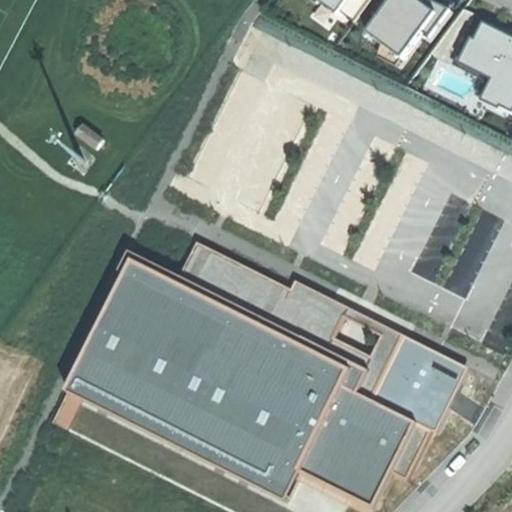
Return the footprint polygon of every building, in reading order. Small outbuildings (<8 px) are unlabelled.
[(318,0),(336,13),(340,9),(354,19),(368,0),(318,0)] [(386,15),(372,33),(408,60),(431,27),(437,31),(453,9),(433,0),(387,0),(379,10),(386,15)] [(511,39),(490,29),(484,41),(480,39),(473,53),(466,50),(459,64),(489,79),(482,95),(511,109),(511,39)] [(77,134),(97,150),(105,141),(85,124),(77,134)] [(74,398),(295,508),(310,479),(377,511),(385,511),(402,479),(417,486),(443,435),(384,405),(417,341),(307,286),(300,293),(205,245),(188,279),(138,254),(124,281),(131,284),(74,398)] [(67,400),(59,423),(74,429),(82,405),(67,400)]
